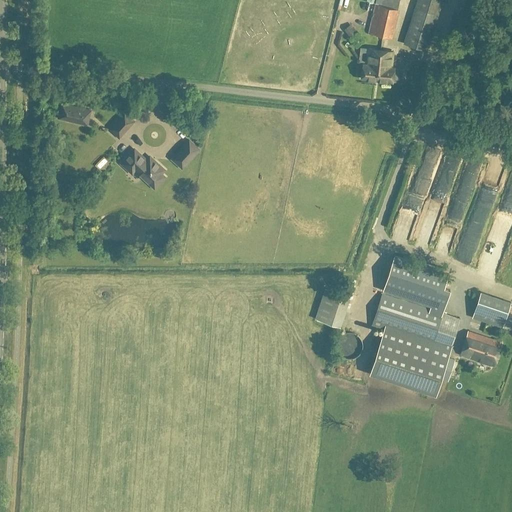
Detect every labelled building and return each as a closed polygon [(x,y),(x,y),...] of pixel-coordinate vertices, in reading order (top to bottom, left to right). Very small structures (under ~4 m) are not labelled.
[(382,0),(381,5),(376,4),(370,34),(391,38),(398,9),(399,0),(382,0)] [(417,0),(404,43),(427,51),(442,0),(417,0)] [(349,33),(355,28),(349,20),(343,26),(349,33)] [(380,81),(383,50),(368,48),(367,64),(364,64),(362,79),(380,81)] [(383,50),(380,81),(394,83),(395,68),(392,67),(394,51),(383,50)] [(91,111),(82,109),(62,105),(59,117),(79,121),(88,123),(91,111)] [(117,136),(132,120),(125,113),(109,129),(117,136)] [(184,167),(200,150),(190,140),(174,157),(184,167)] [(157,186),(163,179),(163,176),(161,174),(165,170),(153,160),(142,160),(133,151),(121,164),(128,170),(132,167),(135,167),(143,174),(144,178),(153,186),(157,186)] [(394,256),(383,290),(431,306),(430,309),(442,313),(450,290),(444,288),(449,274),(394,256)] [(338,327),(347,296),(321,289),(312,320),(338,327)] [(511,326),(511,306),(509,306),(511,302),(481,291),(472,317),(502,328),(511,331),(511,326)] [(455,359),(448,357),(461,319),(442,313),(430,309),(382,294),(372,325),(384,329),(369,375),(436,396),(441,379),(448,381),(455,359)] [(502,343),(468,331),(460,354),(494,366),(502,343)]
